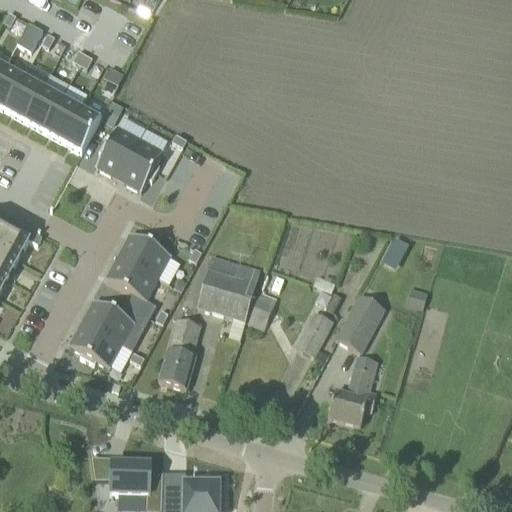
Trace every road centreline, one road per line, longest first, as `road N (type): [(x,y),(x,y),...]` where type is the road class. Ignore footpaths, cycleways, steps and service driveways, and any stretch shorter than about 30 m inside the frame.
road 1 (unclassified): [(262,453),(23,386)]
road 2 (unclassified): [(457,511),(262,453)]
road 3 (residential): [(95,255),(121,209),(174,234),(210,170)]
road 4 (residential): [(23,386),(95,255)]
road 5 (residential): [(0,5),(120,66)]
